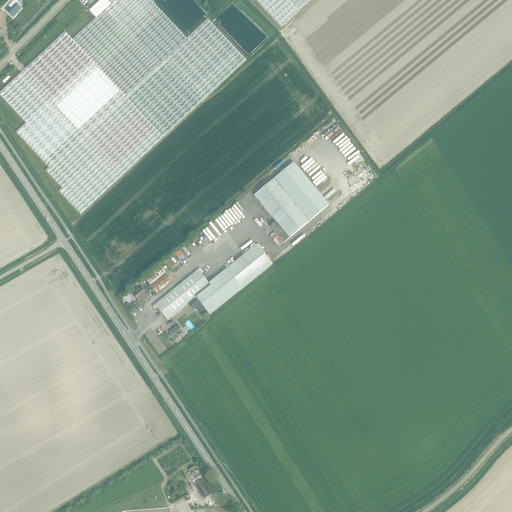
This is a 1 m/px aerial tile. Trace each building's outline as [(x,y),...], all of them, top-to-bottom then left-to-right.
[(186,39),(150,0),(100,0),(89,11),(96,18),(72,40),(65,32),(0,92),(0,95),(26,123),(16,132),(49,167),(46,171),(62,188),(59,191),(81,215),(163,138),(246,61),(207,19),(186,39)] [(9,7),(5,10),(12,17),(13,17),(14,17),(15,15),(15,14),(21,9),(16,4),(20,0),(13,0),(8,6),(9,7)] [(310,0),(255,0),(281,27),(310,0)] [(254,196),(276,222),(269,227),(283,243),(309,222),(329,205),(293,163),(273,179),(254,196)] [(355,165),(347,172),(354,180),(364,172),(361,168),(357,172),(355,170),(358,168),(355,165)] [(231,225),(233,223),(224,213),(222,215),(231,225)] [(218,219),(215,221),(222,232),(225,231),(218,219)] [(213,230),(211,231),(218,242),(220,240),(213,230)] [(210,243),(213,242),(207,232),(204,234),(210,243)] [(167,322),(190,303),(195,309),(200,305),(195,299),(195,298),(209,315),(272,265),(256,245),(208,283),(198,270),(152,308),(154,310),(156,308),(167,322)] [(178,268),(190,261),(188,258),(176,265),(178,268)] [(156,295),(172,282),(159,266),(143,279),(156,295)] [(138,301),(146,294),(140,287),(132,294),(138,301)] [(173,342),(183,335),(180,332),(181,331),(178,326),(169,334),(171,335),(169,337),(173,342)] [(204,499),(212,493),(195,467),(189,471),(190,472),(187,474),(194,484),(204,499)]
